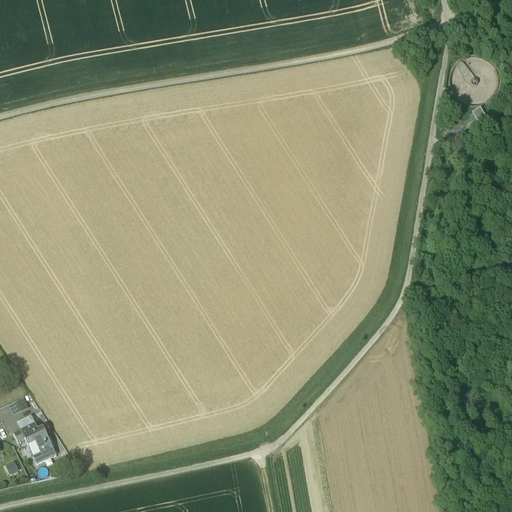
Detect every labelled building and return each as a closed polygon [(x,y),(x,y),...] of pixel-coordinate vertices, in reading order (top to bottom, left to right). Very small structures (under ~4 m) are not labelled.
[(472,115),(477,124),(480,123),(487,119),(480,108),(471,113),(472,115)] [(490,117),(487,119),(480,123),(483,128),(493,122),(490,117)] [(24,398),(9,405),(14,415),(29,409),(24,398)] [(36,426),(22,432),(22,431),(21,432),(26,443),(28,448),(29,448),(37,466),(57,457),(44,429),(38,431),(36,426)] [(26,443),(21,432),(14,435),(19,446),(26,443)]
